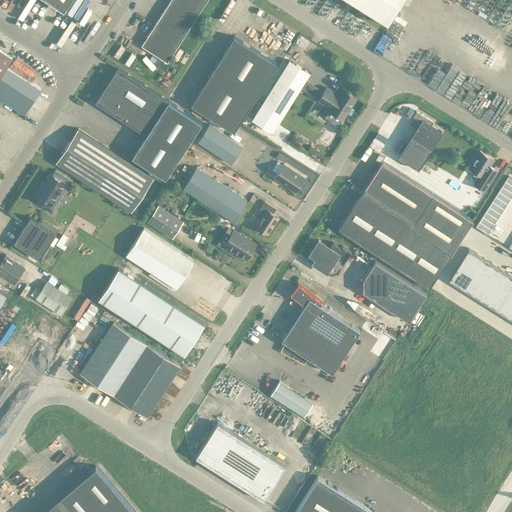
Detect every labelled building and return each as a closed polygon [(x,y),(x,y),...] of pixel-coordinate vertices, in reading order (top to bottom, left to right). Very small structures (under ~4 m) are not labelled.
[(48,0),(63,9),(68,0),(48,0)] [(205,0),(168,0),(140,44),(166,61),(205,0)] [(324,0),(317,13),(323,17),(332,0),(324,0)] [(350,0),(387,23),(401,0),(350,0)] [(336,7),(331,16),(336,19),(341,9),(336,7)] [(391,33),(375,29),(370,48),(386,52),(391,33)] [(276,61),(233,34),(190,102),(233,129),(276,61)] [(419,56),(425,60),(430,52),(424,48),(419,56)] [(0,73),(6,65),(11,57),(0,49),(0,73)] [(145,49),(142,53),(150,58),(152,54),(145,49)] [(288,58),(251,118),(271,130),(309,71),(288,58)] [(39,87),(6,65),(0,73),(0,97),(23,112),(39,87)] [(116,66),(94,100),(145,133),(130,154),(164,176),(200,120),(116,66)] [(506,113),(511,101),(511,100),(472,79),(468,86),(474,89),(472,92),(494,103),(493,106),(506,113)] [(342,117),(355,96),(342,87),(337,94),(325,86),(317,98),(329,106),(328,108),(342,117)] [(476,100),(471,109),(476,112),(481,102),(476,100)] [(485,117),(492,122),(498,113),(491,108),(485,117)] [(415,126),(410,134),(397,155),(417,167),(441,130),(430,123),(432,120),(415,109),(407,122),(415,126)] [(207,116),(205,120),(231,134),(233,130),(207,116)] [(499,127),(511,134),(511,132),(511,122),(504,118),(499,127)] [(208,123),(197,140),(230,162),(241,145),(208,123)] [(130,210),(152,176),(77,127),(55,161),(130,210)] [(198,163),(203,152),(195,148),(190,160),(198,163)] [(489,168),(488,165),(492,158),(479,150),(468,166),(474,170),(473,172),(473,174),(477,176),(473,182),(483,189),(495,171),(489,168)] [(472,218),(381,160),(363,188),(415,222),(411,227),(450,252),(472,218)] [(303,176),(282,162),(273,176),(294,190),(303,176)] [(182,186),(232,219),(246,199),(195,165),(182,186)] [(48,171),(33,194),(50,205),(63,184),(66,186),(67,186),(71,179),(55,168),(52,173),(48,171)] [(161,178),(155,195),(162,198),(169,181),(161,178)] [(511,184),(504,180),(500,185),(511,191),(511,184)] [(509,197),(511,192),(511,191),(500,185),(497,190),(509,197)] [(429,286),(450,252),(411,227),(415,222),(363,188),(337,227),(429,286)] [(497,190),(494,195),(506,202),(509,197),(497,190)] [(502,207),(506,202),(494,195),(491,200),(502,207)] [(255,225),(267,232),(277,215),(272,212),(275,207),(264,200),(258,209),(263,212),(255,225)] [(499,212),(502,207),(491,200),(487,205),(499,212)] [(182,219),(158,203),(147,220),(171,236),(182,219)] [(499,212),(487,205),(484,210),(496,217),(499,212)] [(481,215),(493,222),(496,217),(484,210),(481,215)] [(55,232),(29,215),(13,241),(38,257),(55,232)] [(493,222),(481,215),(478,220),(490,227),(493,222)] [(486,233),(490,227),(478,220),(474,225),(486,233)] [(143,226),(125,253),(175,286),(193,259),(143,226)] [(254,242),(233,229),(223,243),(245,257),(254,242)] [(63,233),(58,241),(67,246),(72,239),(63,233)] [(317,238),(308,252),(315,256),(312,261),(325,270),(333,258),(342,263),(350,250),(341,244),(340,246),(332,241),(329,246),(317,238)] [(468,247),(458,262),(473,272),(483,256),(468,247)] [(23,266),(5,253),(0,260),(0,274),(13,282),(23,266)] [(481,276),(490,261),(483,256),(473,272),(481,276)] [(363,277),(363,292),(409,321),(427,292),(374,259),(363,277)] [(488,281),(498,266),(490,261),(481,276),(488,281)] [(473,272),(458,262),(448,277),(463,287),(473,272)] [(117,266),(97,297),(183,353),(203,322),(117,266)] [(498,266),(488,281),(496,286),(506,271),(498,266)] [(511,274),(506,271),(496,286),(506,292),(511,282),(511,274)] [(463,287),(471,292),(481,276),(473,272),(463,287)] [(488,281),(481,276),(471,292),(479,297),(488,281)] [(71,296),(45,280),(34,296),(60,313),(71,296)] [(486,301),(496,286),(488,281),(479,297),(486,301)] [(321,300),(297,282),(289,292),(303,303),(280,338),(284,340),(279,349),(303,362),(307,355),(331,371),(358,329),(319,303),(321,300)] [(179,286),(173,297),(183,302),(189,292),(179,286)] [(506,292),(496,286),(486,301),(496,308),(506,292)] [(197,292),(190,300),(197,306),(204,298),(197,292)] [(506,314),(511,304),(511,296),(506,292),(496,308),(506,314)] [(0,387),(45,318),(11,296),(0,313),(0,387)] [(112,393),(145,342),(112,320),(79,371),(112,393)] [(145,342),(112,393),(146,414),(179,364),(145,342)] [(27,369),(22,377),(30,382),(35,374),(27,369)] [(278,379),(270,392),(304,414),(313,400),(278,379)] [(216,420),(194,455),(263,498),(284,463),(216,420)] [(134,511),(94,464),(91,467),(37,511),(134,511)] [(375,511),(316,474),(292,511),(375,511)]
